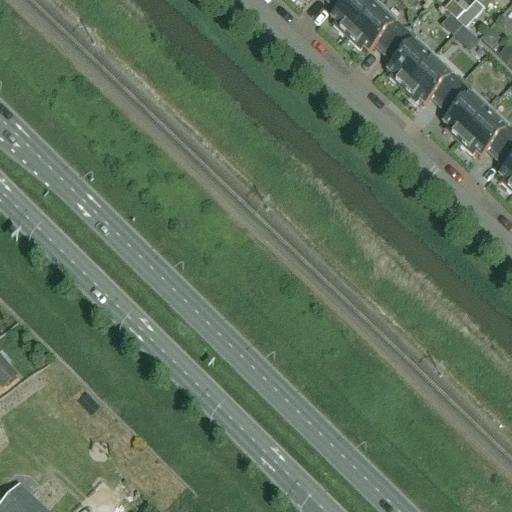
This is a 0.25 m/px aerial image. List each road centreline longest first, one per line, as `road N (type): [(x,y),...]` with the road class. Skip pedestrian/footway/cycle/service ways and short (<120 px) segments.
road 1 (primary): [(399,511),(0,117)]
road 2 (primary): [(0,190),(324,511)]
road 3 (residential): [(511,248),(250,0)]
